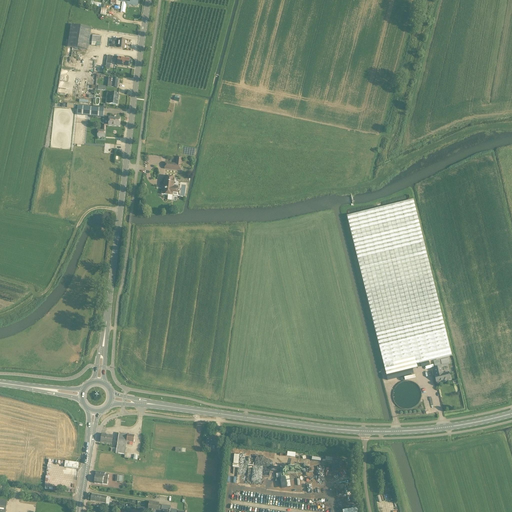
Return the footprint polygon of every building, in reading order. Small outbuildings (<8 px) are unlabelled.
[(91,29),(71,25),(67,47),(88,51),(91,29)] [(91,45),(92,46),(96,46),(96,47),(100,47),(102,37),(92,36),(91,45)] [(126,41),(119,40),(112,39),(111,48),(118,49),(125,50),(126,41)] [(130,59),(118,58),(117,65),(128,67),(130,59)] [(111,79),(110,85),(121,86),(123,77),(117,76),(116,80),(111,79)] [(109,104),(117,105),(119,94),(111,93),(109,104)] [(78,100),(77,115),(77,119),(93,120),(93,117),(103,118),(104,109),(93,108),(94,102),(89,101),(78,100)] [(105,131),(106,126),(109,126),(120,127),(120,118),(109,117),(109,122),(107,121),(107,125),(104,125),(103,125),(103,131),(98,130),(97,137),(105,138),(105,131)] [(182,158),(177,158),(176,164),(165,163),(164,169),(181,171),(181,165),(182,158)] [(174,178),(165,177),(164,187),(162,187),(162,194),(168,195),(168,200),(172,201),(172,197),(177,197),(177,196),(179,187),(173,186),(174,178)] [(451,356),(413,200),(347,217),(386,376),(417,369),(416,365),(451,356)] [(435,377),(436,383),(450,380),(448,373),(443,375),(441,368),(433,370),(435,377)] [(119,434),(117,447),(116,455),(125,456),(126,445),(129,445),(130,443),(134,443),(134,437),(128,436),(128,435),(119,434)] [(112,437),(102,435),(101,443),(111,444),(112,437)] [(217,439),(206,438),(205,448),(210,449),(211,444),(217,445),(217,439)] [(77,470),(78,464),(65,462),(64,468),(77,470)] [(297,465),(289,466),(292,487),(304,486),(303,479),(299,480),(297,465)] [(96,472),(94,483),(102,485),(102,484),(107,485),(108,475),(105,475),(105,474),(96,472)] [(321,481),(320,480),(324,478),(322,474),(314,478),(317,484),(321,481)] [(100,496),(92,494),(90,501),(106,504),(107,497),(100,496)] [(161,506),(158,506),(158,504),(150,503),(149,502),(148,511),(151,511),(176,511),(177,510),(170,509),(170,507),(162,505),(161,506)]
